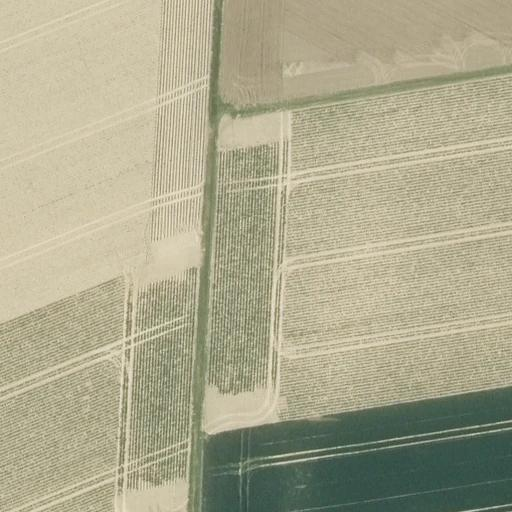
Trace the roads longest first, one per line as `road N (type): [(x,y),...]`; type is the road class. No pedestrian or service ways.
road 1 (track): [(191,511),(214,0)]
road 2 (track): [(209,115),(511,67)]
